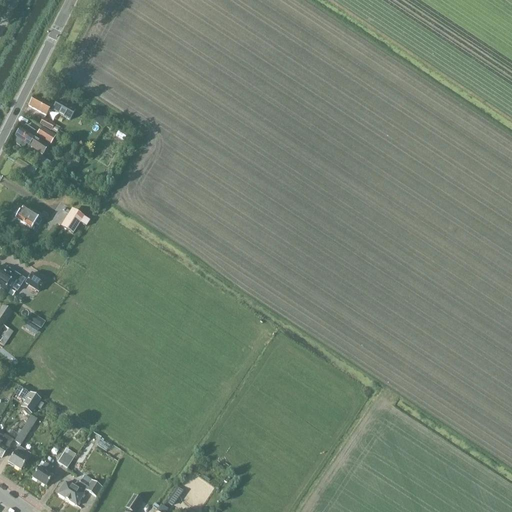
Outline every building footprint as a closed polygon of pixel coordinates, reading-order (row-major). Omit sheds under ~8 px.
[(28,106),(45,116),(48,111),(50,112),(51,111),(69,121),(75,111),(57,101),(53,108),(51,107),(51,106),(33,96),(28,106)] [(50,132),(53,125),(43,119),(39,125),(50,132)] [(50,145),(55,137),(41,127),(35,136),(50,145)] [(34,138),(36,135),(26,128),(24,131),(20,129),(15,137),(17,139),(15,141),(16,145),(20,148),(23,147),(25,145),(28,146),(28,147),(42,156),(48,147),(34,138)] [(19,160),(17,165),(22,168),(25,163),(19,160)] [(15,213),(14,215),(14,217),(15,217),(14,219),(31,230),(34,224),(38,227),(41,222),(38,219),(39,217),(34,213),(33,215),(22,208),(20,212),(19,211),(18,213),(17,212),(15,213)] [(62,228),(72,235),(83,218),(73,211),(62,228)] [(0,289),(7,294),(10,288),(16,292),(24,280),(10,271),(8,276),(0,270),(0,289)] [(38,293),(44,283),(31,274),(24,284),(38,293)] [(1,307),(0,309),(0,345),(3,347),(12,333),(3,327),(11,314),(1,307)] [(19,388),(14,395),(24,401),(20,408),(23,410),(21,414),(27,420),(31,414),(31,415),(36,407),(39,402),(40,400),(29,393),(29,394),(19,388)] [(30,416),(14,442),(20,446),(36,420),(30,416)] [(0,458),(1,459),(11,444),(12,441),(4,435),(3,437),(0,435),(0,458)] [(14,453),(7,462),(21,471),(31,456),(17,448),(14,453)] [(75,456),(66,449),(57,463),(66,470),(75,456)] [(40,470),(37,468),(31,479),(45,487),(52,478),(48,475),(52,469),(44,464),(40,470)] [(65,483),(61,489),(57,495),(76,507),(83,495),(82,494),(84,490),(95,498),(101,489),(91,482),(91,481),(84,476),(79,483),(77,482),(73,488),(65,483)] [(133,511),(140,501),(133,496),(122,511),(133,511)]
